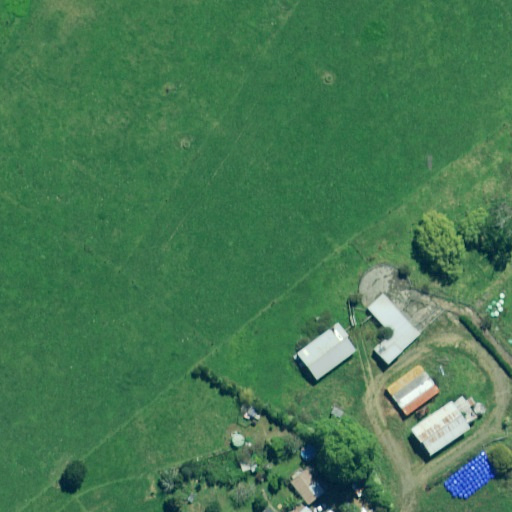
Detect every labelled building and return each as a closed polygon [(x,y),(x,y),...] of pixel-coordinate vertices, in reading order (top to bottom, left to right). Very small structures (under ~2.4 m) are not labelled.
[(418,336),(384,295),(368,309),(390,336),(373,350),(385,364),(418,336)] [(354,351),(334,326),(296,355),(315,380),(354,351)] [(437,392),(418,367),(386,390),(405,416),(437,392)] [(470,410),(476,405),(471,398),(464,402),(461,398),(450,405),(449,403),(410,431),(427,456),(478,422),(470,410)] [(511,460),(503,446),(486,456),(497,474),(511,465),(511,460)] [(326,492),(307,469),(289,484),(308,506),(326,492)] [(307,511),(299,502),(288,511),(274,511),(269,507),(263,511),(307,511)]
